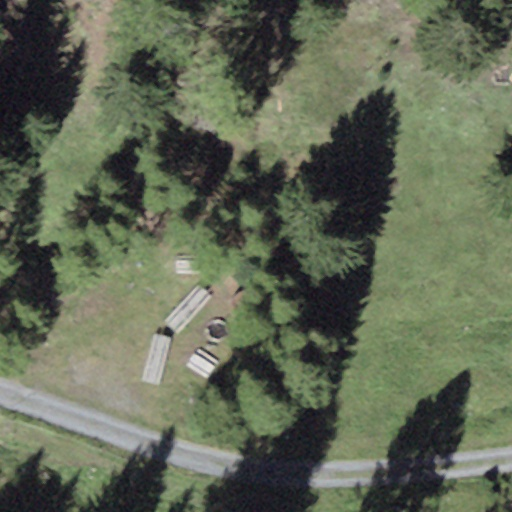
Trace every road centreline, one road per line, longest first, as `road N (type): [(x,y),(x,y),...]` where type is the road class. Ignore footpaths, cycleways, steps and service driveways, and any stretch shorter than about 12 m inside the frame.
road 1 (track): [(171,465),(280,475),(421,472),(511,460)]
road 2 (track): [(171,465),(0,402)]
